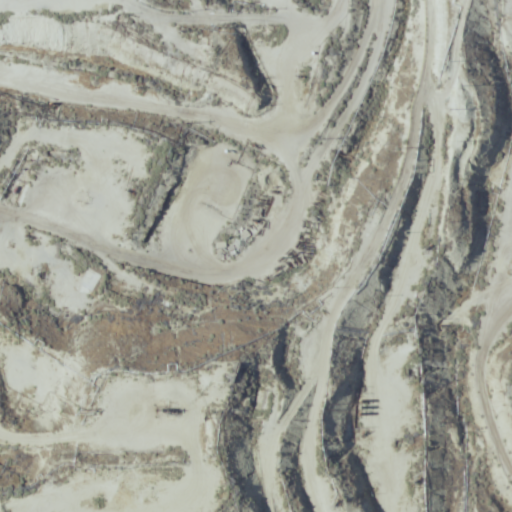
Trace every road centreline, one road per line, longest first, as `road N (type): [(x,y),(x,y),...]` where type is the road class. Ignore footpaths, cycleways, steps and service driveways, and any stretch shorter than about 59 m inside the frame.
road 1 (residential): [(0,218),(194,277),(235,265),(296,204),(363,84),(384,2)]
road 2 (residential): [(384,0),(315,130),(287,143),(0,85)]
road 3 (residential): [(426,61),(439,105),(442,166),(408,272),(380,325)]
road 4 (residential): [(429,0),(407,178)]
road 5 (residential): [(0,440),(169,435)]
